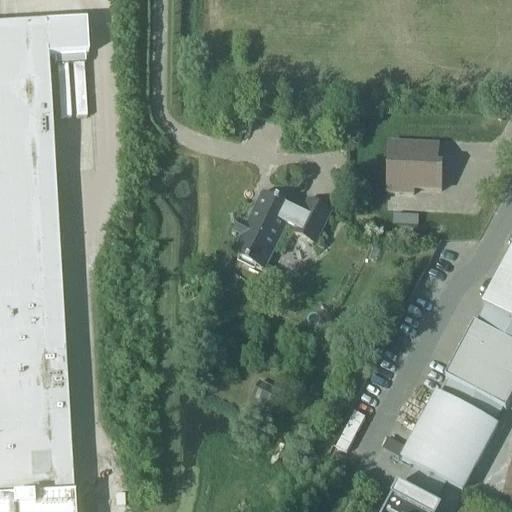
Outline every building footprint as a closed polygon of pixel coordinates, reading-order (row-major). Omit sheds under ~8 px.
[(0,503),(71,500),(46,60),(87,57),(85,25),(0,29),(0,503)] [(441,193),(442,166),(436,165),(437,148),(388,145),(385,196),(412,197),(412,192),(441,193)] [(300,214),(261,194),(252,213),(253,213),(240,240),(239,239),(230,257),(262,273),(271,255),(270,254),(283,228),(291,232),(289,236),(313,247),(330,212),(306,201),(300,214)] [(511,252),(482,309),(485,310),(511,324),(511,252)] [(511,346),(511,324),(485,310),(476,328),(511,346)] [(511,346),(476,328),(473,326),(445,380),(448,382),(503,411),(505,412),(511,399),(511,346)] [(495,426),(503,411),(448,382),(439,397),(495,426)] [(272,411),(281,394),(259,383),(250,401),(272,411)] [(499,429),(495,426),(439,397),(435,395),(400,462),(463,496),(499,429)] [(441,511),(442,511),(402,490),(398,487),(384,511),(441,511)] [(71,511),(71,500),(0,503),(0,511),(71,511)]
